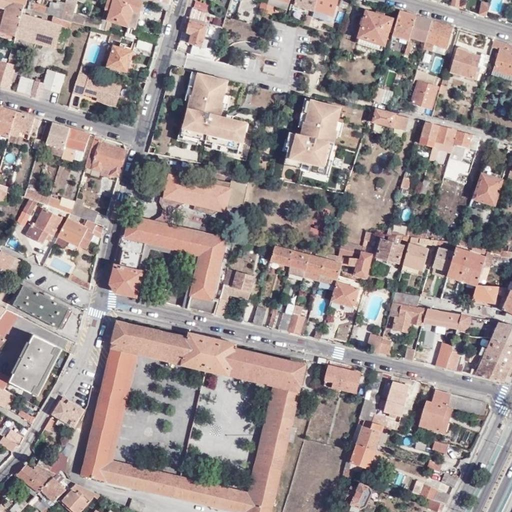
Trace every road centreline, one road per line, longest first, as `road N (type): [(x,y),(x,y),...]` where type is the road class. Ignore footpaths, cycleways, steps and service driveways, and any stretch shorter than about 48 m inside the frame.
road 1 (residential): [(93,302),(509,392)]
road 2 (residential): [(0,475),(75,365),(93,302)]
road 3 (residential): [(93,302),(139,139)]
road 4 (residential): [(139,139),(0,98)]
road 5 (residential): [(139,139),(180,0)]
road 6 (residential): [(511,142),(380,106)]
road 7 (residential): [(509,392),(452,511)]
